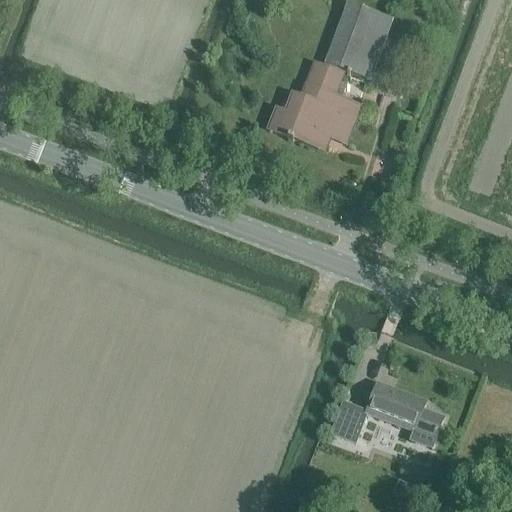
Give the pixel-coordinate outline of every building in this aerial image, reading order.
[(393,27),(349,10),(326,67),(345,75),(371,85),(393,27)] [(324,140),(346,148),(356,125),(330,115),(345,75),(326,67),(324,73),(315,70),(302,104),(293,101),(286,118),(278,115),(270,134),(318,153),(324,140)] [(412,444),(432,452),(443,422),(423,414),(426,406),(377,388),(367,414),(365,418),(415,436),(412,444)] [(365,418),(367,414),(343,406),(332,438),(344,442),(348,431),(359,435),(365,418)] [(438,499),(403,486),(399,497),(434,511),(438,499)]
